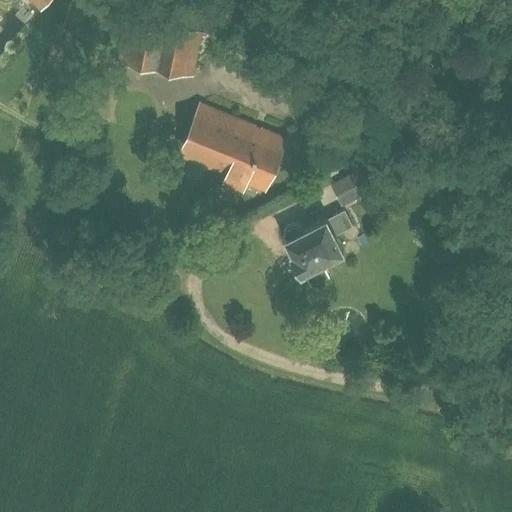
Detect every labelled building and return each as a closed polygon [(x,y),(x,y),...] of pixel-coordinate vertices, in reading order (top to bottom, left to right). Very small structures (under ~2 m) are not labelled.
[(278,26),(289,4),(280,0),(259,0),(253,13),(278,26)] [(125,22),(118,59),(193,75),(201,32),(165,25),(164,31),(125,22)] [(254,126),(255,123),(202,102),(180,154),(226,173),(224,179),(243,187),(245,181),(265,189),(286,136),(261,126),(260,129),(254,126)] [(352,170),(332,181),(343,204),(364,193),(352,170)] [(302,271),(344,250),(335,232),(352,223),(344,208),(327,217),(327,216),(302,229),(300,224),(294,222),(286,226),(284,232),(294,252),(293,252),(302,271)]
